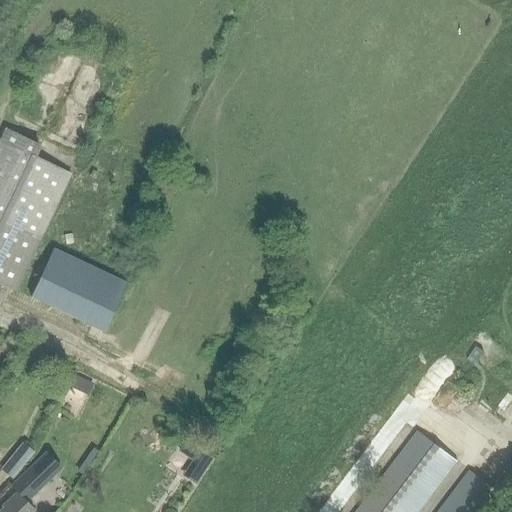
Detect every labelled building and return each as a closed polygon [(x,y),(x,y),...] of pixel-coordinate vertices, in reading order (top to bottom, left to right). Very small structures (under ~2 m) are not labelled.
[(40,146),(5,129),(0,139),(0,281),(15,288),(70,174),(35,157),(40,146)] [(105,330),(127,280),(54,247),(31,297),(104,330),(105,330)] [(68,385),(76,389),(81,377),(73,374),(68,385)] [(355,511),(417,511),(456,461),(429,441),(438,429),(425,419),(417,431),(355,511)] [(61,466),(48,452),(37,463),(34,461),(11,483),(28,500),(51,478),(49,476),(61,466)] [(500,511),(508,502),(469,472),(437,511),(500,511)] [(31,511),(16,495),(3,506),(0,509),(0,511),(31,511)]
